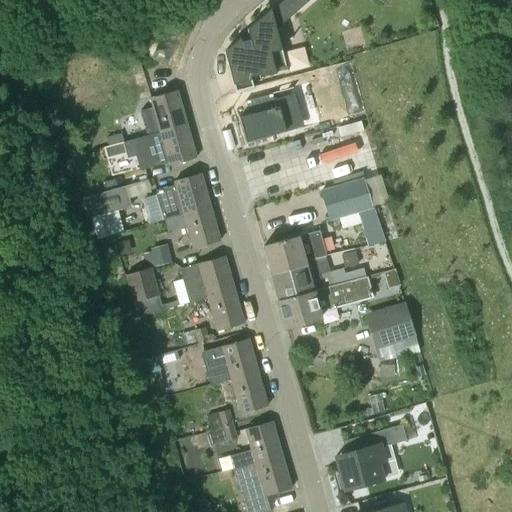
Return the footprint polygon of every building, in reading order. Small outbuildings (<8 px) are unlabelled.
[(281,0),(268,12),(268,10),(243,31),(246,41),(238,43),(237,39),(221,53),(231,94),(250,89),(247,79),(255,77),(256,79),(283,72),(273,29),(306,0),(281,0)] [(159,133),(186,125),(176,91),(149,99),(159,133)] [(238,117),(244,139),(299,125),(291,94),(274,99),(273,93),(244,101),(247,114),(238,117)] [(159,133),(168,166),(196,159),(186,125),(159,133)] [(126,142),(131,141),(132,140),(133,140),(134,140),(135,139),(134,133),(124,135),(126,142)] [(75,161),(78,173),(89,170),(85,158),(75,161)] [(364,179),(362,173),(341,178),(343,184),(319,192),(328,221),(357,213),(367,247),(384,242),(373,207),(364,178),(364,179)] [(155,195),(162,221),(183,215),(210,208),(200,174),(173,182),(174,185),(156,190),(157,195),(155,195)] [(131,207),(125,186),(83,198),(88,219),(91,218),(118,211),(131,207)] [(210,208),(183,215),(186,228),(192,249),(219,242),(210,208)] [(97,240),(113,235),(124,232),(118,211),(91,218),(97,240)] [(271,275),(326,260),(325,257),(326,256),(319,231),(263,246),(271,275)] [(127,241),(116,244),(119,256),(131,252),(127,241)] [(171,246),(153,252),(157,267),(171,264),(174,259),(171,246)] [(358,264),(355,252),(341,255),(344,268),(358,264)] [(206,298),(234,291),(224,257),(179,270),(188,303),(206,298)] [(313,291),(343,283),(366,276),(363,268),(344,273),(343,268),(339,270),(329,273),(326,260),(271,275),(278,303),(314,293),(313,291)] [(158,296),(150,268),(124,275),(132,303),(158,296)] [(383,273),(388,289),(399,286),(395,270),(383,273)] [(304,322),(322,317),(320,312),(371,298),(366,276),(343,283),(313,291),(314,293),(278,303),(285,327),(304,322)] [(206,298),(216,332),(243,324),(234,291),(206,298)] [(404,305),(364,316),(366,322),(367,322),(373,348),(391,344),(394,358),(417,353),(404,305)] [(205,328),(193,331),(197,342),(198,345),(209,342),(205,328)] [(230,381),(257,373),(248,339),(220,347),(204,352),(213,384),(229,379),(230,381)] [(392,355),(380,355),(380,376),(392,376),(392,355)] [(161,371),(157,356),(145,360),(149,374),(161,371)] [(230,381),(239,415),(267,407),(257,373),(230,381)] [(222,428),(233,424),(228,410),(218,413),(222,428)] [(222,428),(218,413),(206,416),(210,431),(222,428)] [(233,469),(281,456),(271,422),(244,430),(250,450),(229,456),(233,469)] [(233,424),(222,428),(226,441),(237,438),(233,424)] [(226,441),(222,428),(210,431),(205,432),(209,446),(226,441)] [(345,453),(335,456),(340,476),(337,477),(340,490),(344,489),(345,491),(383,480),(379,463),(387,461),(387,459),(384,460),(380,448),(392,444),(388,429),(341,442),(345,453)] [(268,511),(270,511),(266,497),(291,489),(281,456),(233,469),(241,495),(243,495),(245,502),(243,503),(245,511),(268,511)]
